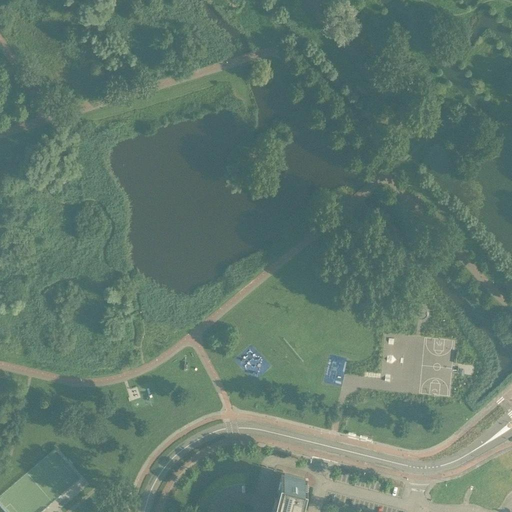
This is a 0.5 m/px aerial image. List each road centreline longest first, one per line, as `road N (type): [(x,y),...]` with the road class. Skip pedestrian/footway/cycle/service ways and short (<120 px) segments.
road 1 (tertiary): [(421,468),(242,427)]
road 2 (tertiary): [(144,511),(160,473),(188,445),(220,428),(242,427)]
